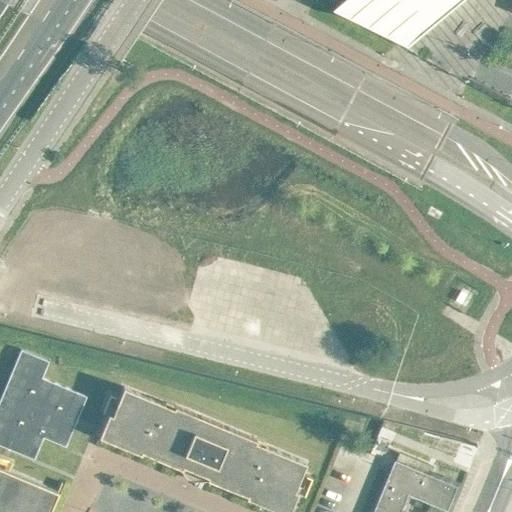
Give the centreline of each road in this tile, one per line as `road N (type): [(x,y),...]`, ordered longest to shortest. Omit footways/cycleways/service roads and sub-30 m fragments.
road 1 (tertiary): [(115,0),(346,131),(405,155),(511,223)]
road 2 (tertiary): [(511,174),(480,148),(207,0)]
road 3 (unclassified): [(348,383),(35,305)]
road 4 (unclassified): [(0,202),(132,0)]
road 5 (unclassified): [(348,383),(464,417),(506,413)]
road 6 (unclassified): [(496,374),(420,391),(348,383)]
